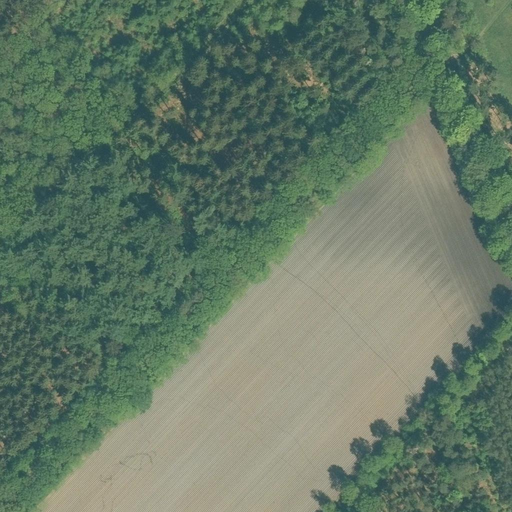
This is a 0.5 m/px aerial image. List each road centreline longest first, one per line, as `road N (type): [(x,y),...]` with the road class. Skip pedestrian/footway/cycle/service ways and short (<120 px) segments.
road 1 (track): [(3,511),(431,61),(476,41),(511,0)]
road 2 (track): [(511,200),(421,0)]
